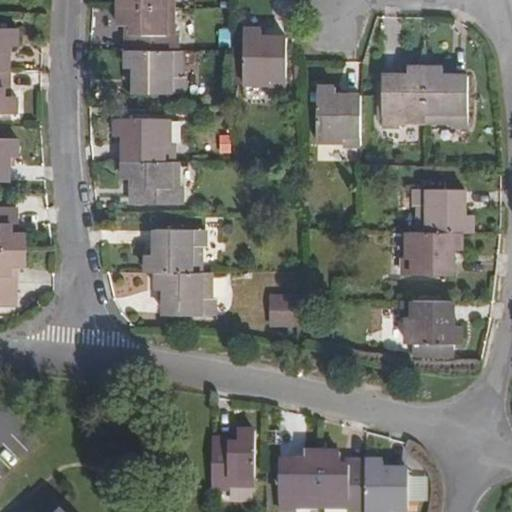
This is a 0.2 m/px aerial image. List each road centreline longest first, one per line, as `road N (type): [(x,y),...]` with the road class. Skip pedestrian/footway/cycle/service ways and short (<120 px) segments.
road 1 (residential): [(477,442),(250,381),(83,360)]
road 2 (residential): [(83,360),(85,309),(67,167),(74,0)]
road 3 (residential): [(325,2),(502,3)]
road 4 (residential): [(511,305),(477,442)]
